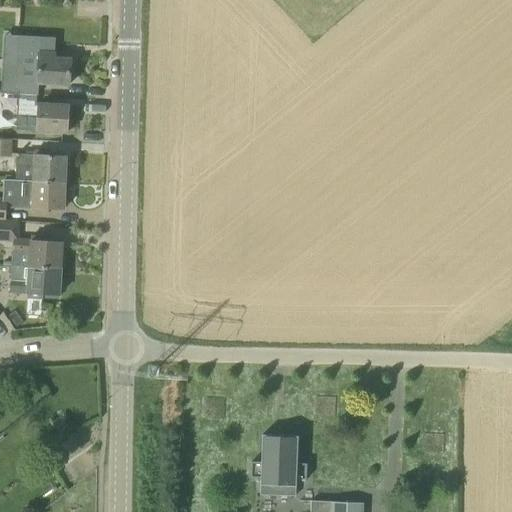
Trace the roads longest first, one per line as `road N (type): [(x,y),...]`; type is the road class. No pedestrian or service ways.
road 1 (unclassified): [(511,363),(122,353)]
road 2 (tertiary): [(122,353),(131,0)]
road 3 (tertiary): [(119,511),(122,353)]
road 4 (unclassified): [(0,360),(122,353)]
